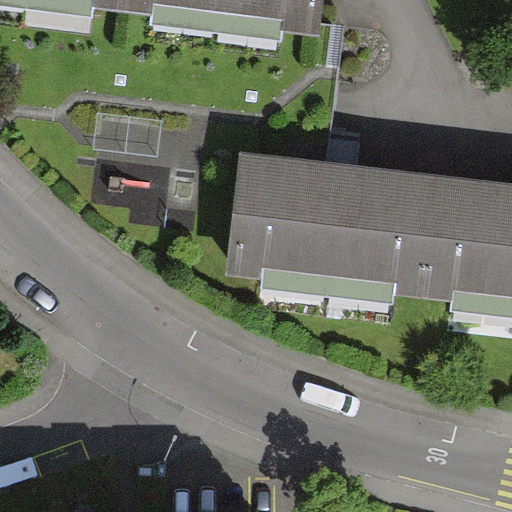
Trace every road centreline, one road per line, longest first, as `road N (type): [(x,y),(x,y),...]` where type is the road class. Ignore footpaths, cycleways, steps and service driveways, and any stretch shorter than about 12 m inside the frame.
road 1 (residential): [(511,468),(361,432),(165,356)]
road 2 (residential): [(165,356),(0,213)]
road 3 (residential): [(0,446),(86,418),(165,356)]
